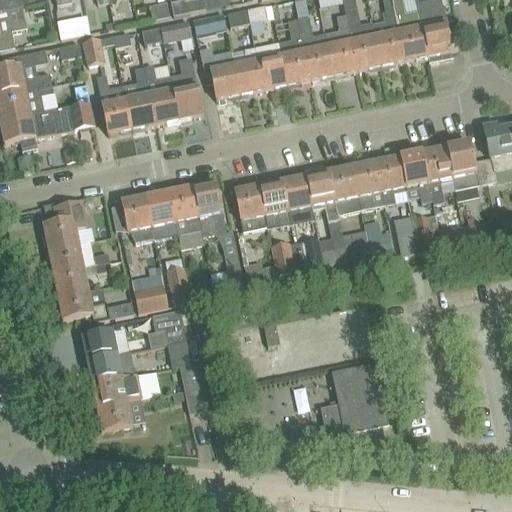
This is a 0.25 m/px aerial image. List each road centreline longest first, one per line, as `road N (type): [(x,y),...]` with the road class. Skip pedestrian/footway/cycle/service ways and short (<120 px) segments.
road 1 (residential): [(0,201),(491,99)]
road 2 (unclassified): [(294,490),(29,462)]
road 3 (unclassified): [(488,511),(294,490)]
